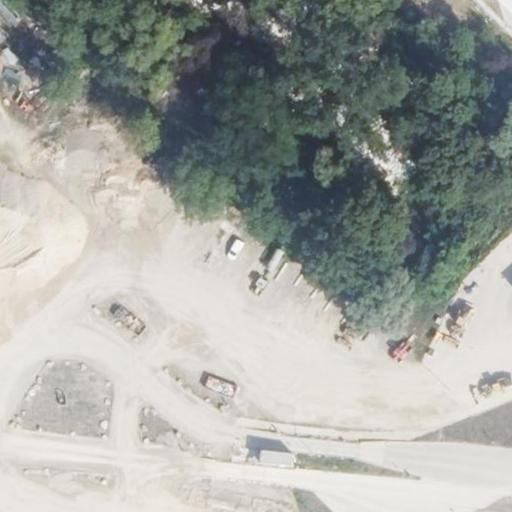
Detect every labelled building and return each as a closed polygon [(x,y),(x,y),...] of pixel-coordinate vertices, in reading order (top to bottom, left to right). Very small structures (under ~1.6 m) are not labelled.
[(105,59),(131,79),(138,68),(113,50),(105,59)] [(180,63),(154,96),(215,142),(241,109),(180,63)] [(511,260),(490,282),(511,303),(511,260)] [(269,309),(259,321),(266,326),(297,286),(274,269),(253,297),(269,309)] [(457,511),(437,488),(426,498),(437,511),(466,511),(462,507),(457,511)]
